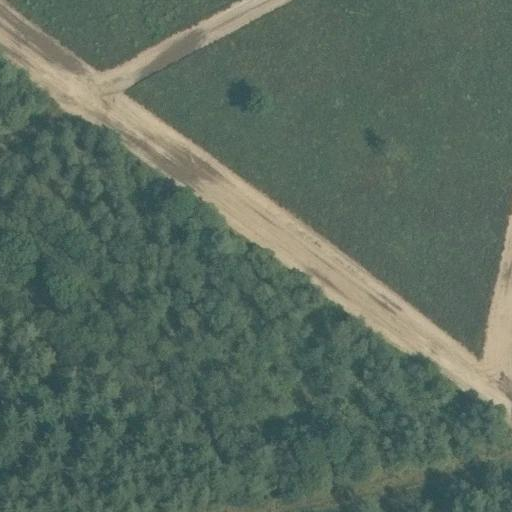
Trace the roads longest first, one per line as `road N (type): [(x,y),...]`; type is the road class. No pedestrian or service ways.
road 1 (track): [(511,411),(0,25)]
road 2 (track): [(511,457),(289,511)]
road 3 (track): [(94,93),(271,0)]
